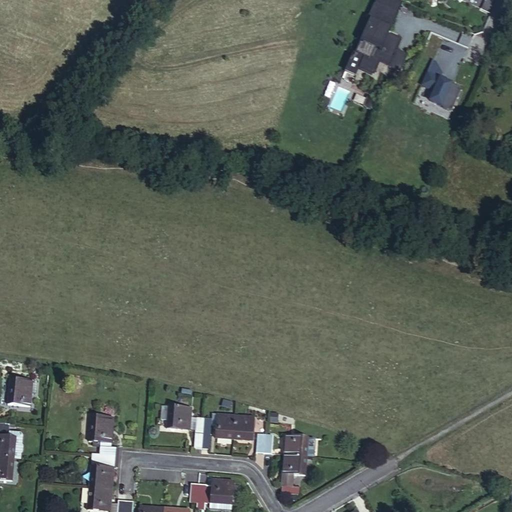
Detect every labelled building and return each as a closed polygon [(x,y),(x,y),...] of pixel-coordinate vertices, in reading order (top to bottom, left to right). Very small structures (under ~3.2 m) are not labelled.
[(399,17),(374,5),(364,28),(366,29),(355,56),(365,60),(360,72),(375,78),(381,65),(391,69),(397,54),(402,43),(390,37),(399,17)] [(408,59),(397,54),(391,69),(402,74),(408,59)] [(432,62),(421,87),(433,92),(428,103),(450,112),(460,90),(439,80),(441,75),(434,63),(432,62)] [(29,382),(10,380),(8,406),(30,408),(31,398),(28,397),(29,382)] [(188,409),(162,407),(160,421),(168,422),(167,430),(189,432),(190,419),(187,419),(188,409)] [(197,414),(195,444),(194,450),(202,450),(205,415),(197,414)] [(279,415),(271,414),(270,424),(278,425),(279,415)] [(202,450),(210,450),(212,422),(212,415),(205,415),(202,450)] [(89,443),(101,444),(108,445),(111,445),(112,434),(108,433),(109,419),(91,417),(89,443)] [(216,439),(234,441),(236,418),(226,417),(226,419),(217,419),(217,422),(216,439)] [(236,418),(234,441),(253,442),(254,421),(246,420),(246,418),(236,418)] [(10,426),(0,424),(0,432),(9,433),(10,426)] [(16,438),(0,436),(0,459),(14,461),(16,438)] [(258,436),(257,454),(264,455),(266,436),(258,436)] [(266,436),(264,455),(272,455),(273,437),(266,436)] [(288,457),(307,458),(308,439),(285,437),(285,447),(288,448),(288,457)] [(119,457),(119,450),(111,449),(107,449),(101,448),(100,448),(99,455),(119,457)] [(117,470),(119,457),(99,455),(98,468),(111,469),(117,470)] [(305,477),(307,458),(288,457),(287,465),(283,464),(282,475),(305,477)] [(0,481),(12,482),(14,461),(0,459),(0,481)] [(92,467),(90,489),(112,491),(113,482),(110,482),(111,469),(98,468),(92,467)] [(293,476),(282,475),(282,487),(292,488),(293,476)] [(232,506),(234,483),(225,482),(225,486),(211,484),(211,487),(210,504),(232,506)] [(190,504),(198,504),(199,486),(191,485),(190,504)] [(199,486),(198,504),(205,505),(207,486),(199,486)] [(281,495),(300,497),(300,489),(292,488),(282,487),(281,495)] [(112,491),(90,489),(87,511),(89,511),(107,511),(108,500),(111,500),(112,491)] [(111,511),(124,511),(126,502),(118,502),(118,505),(112,505),(111,511)] [(132,511),(133,507),(134,503),(126,502),(124,511),(132,511)]
